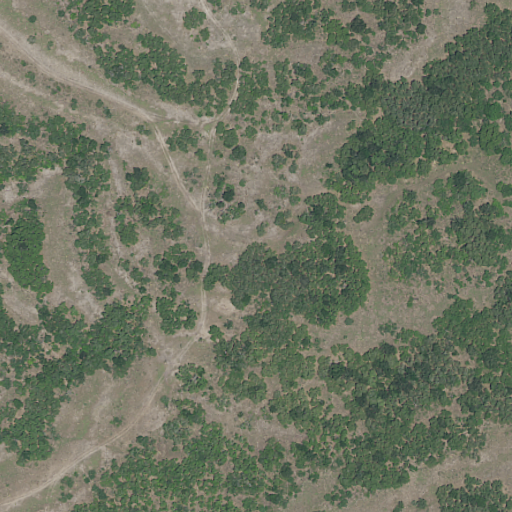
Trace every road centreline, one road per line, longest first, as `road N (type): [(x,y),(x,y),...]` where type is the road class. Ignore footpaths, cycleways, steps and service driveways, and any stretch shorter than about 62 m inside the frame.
road 1 (track): [(68,511),(176,350),(206,115),(225,75),(216,0)]
road 2 (track): [(0,23),(33,52),(122,96),(206,115)]
